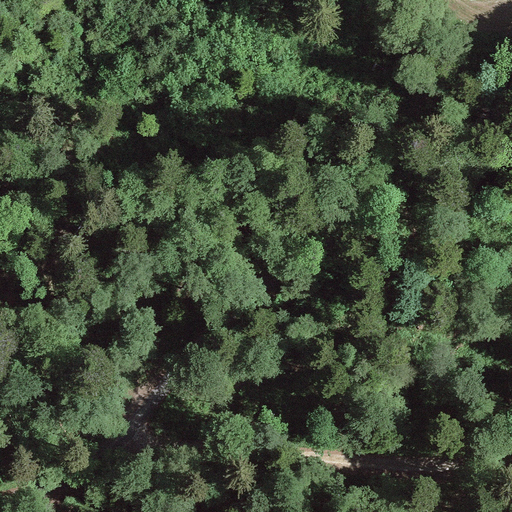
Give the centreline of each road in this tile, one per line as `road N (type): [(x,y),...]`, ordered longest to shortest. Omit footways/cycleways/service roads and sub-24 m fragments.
road 1 (unclassified): [(511,98),(390,201),(230,316),(93,472),(0,504)]
road 2 (track): [(511,455),(406,463),(112,455)]
